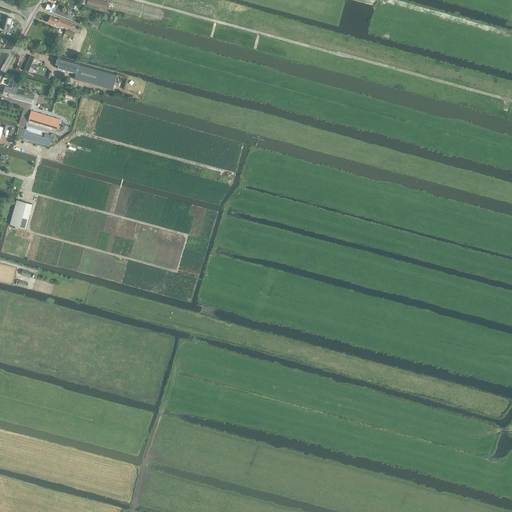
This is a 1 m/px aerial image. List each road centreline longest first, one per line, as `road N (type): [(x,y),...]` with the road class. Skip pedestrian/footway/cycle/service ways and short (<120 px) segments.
road 1 (track): [(499,430),(478,435),(211,363),(177,361),(133,511)]
road 2 (track): [(511,148),(84,27)]
